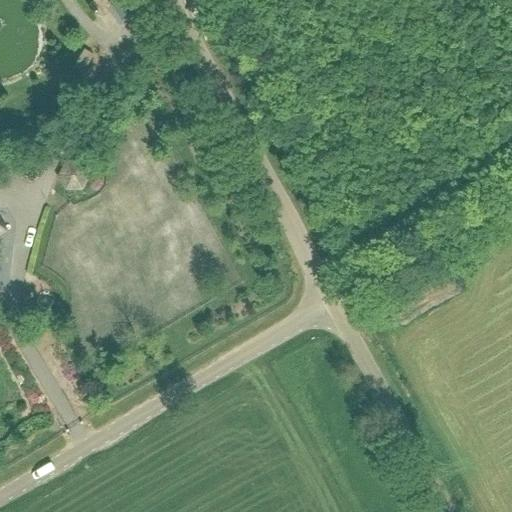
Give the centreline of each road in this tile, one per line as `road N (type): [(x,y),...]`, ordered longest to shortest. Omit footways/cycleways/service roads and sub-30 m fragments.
road 1 (tertiary): [(0,499),(331,302)]
road 2 (tertiary): [(331,302),(167,0)]
road 3 (unclassified): [(444,511),(331,302)]
road 4 (track): [(331,302),(511,195)]
